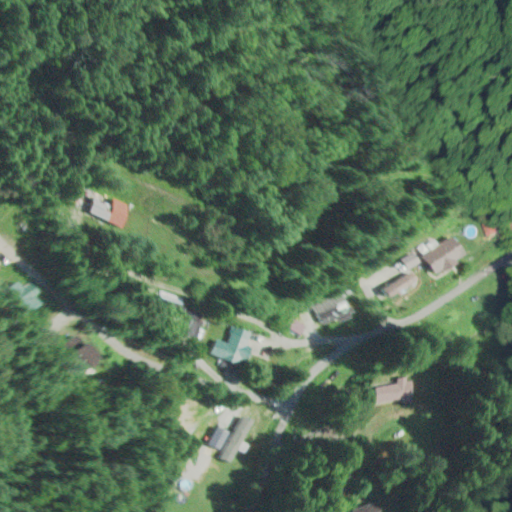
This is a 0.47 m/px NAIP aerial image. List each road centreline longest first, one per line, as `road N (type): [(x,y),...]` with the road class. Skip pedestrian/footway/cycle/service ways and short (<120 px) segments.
road 1 (residential): [(250,511),(294,399),(316,372),(511,254)]
road 2 (residential): [(290,408),(129,353),(0,236)]
